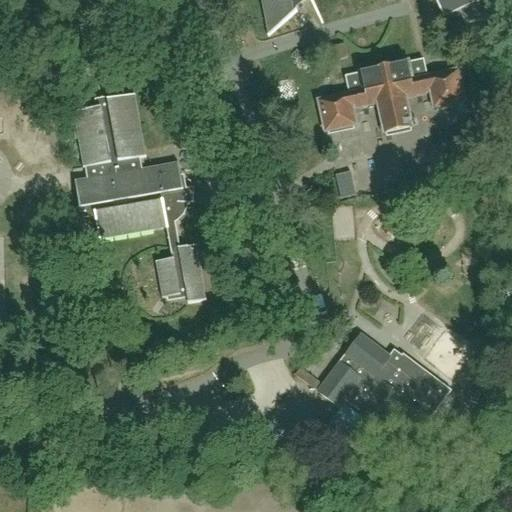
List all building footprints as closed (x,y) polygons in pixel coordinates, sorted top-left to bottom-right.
[(262,0),(262,1),(263,1),(265,14),(264,14),(265,15),(267,27),(267,28),(267,29),(268,29),(269,35),(267,36),(268,38),(297,13),(296,11),(295,13),(294,10),(305,0),(309,0),(322,25),(323,25),(311,0),(435,0),(436,1),(437,1),(440,9),(439,9),(440,10),(441,10),(443,14),(445,18),(444,18),(444,19),(443,19),(444,20),(451,17),(452,20),(461,16),(465,26),(465,27),(497,12),(491,0),(262,0)] [(348,59),(344,46),(328,50),(331,62),(348,59)] [(406,100),(416,98),(415,97),(421,95),(421,97),(431,94),(435,109),(464,103),(458,72),(427,79),(427,76),(424,60),(409,64),(408,63),(360,73),(360,74),(345,77),(349,93),(349,96),(319,102),(326,133),(355,126),(352,112),(363,109),(362,108),(368,107),(368,108),(378,106),(384,135),(412,129),(406,100)] [(184,195),(179,163),(177,164),(177,165),(142,171),(140,159),(147,158),(146,157),(145,157),(134,97),(136,97),(136,96),(108,101),(100,102),(101,108),(74,113),(74,114),(75,114),(85,168),(86,168),(86,169),(109,165),(111,177),(77,183),(77,181),(75,182),(80,208),(77,210),(75,213),(76,217),(79,219),(82,220),(95,217),(100,241),(101,241),(101,240),(167,228),(167,229),(168,229),(173,260),(156,263),(156,264),(157,264),(163,298),(162,298),(162,300),(181,296),(187,295),(188,304),(188,305),(206,302),(206,300),(205,301),(196,247),(197,247),(197,246),(179,249),(174,220),(177,219),(180,216),(182,214),(183,211),(184,208),(185,205),(190,205),(190,204),(192,204),(189,195),(188,194),(184,195)] [(409,449),(452,392),(403,355),(397,363),(361,336),(318,393),(339,409),(345,401),(409,449)] [(320,384),(300,370),(295,376),(315,391),(320,384)] [(473,382),(467,401),(477,405),(484,386),(473,382)] [(331,433),(350,447),(368,424),(349,409),(331,433)]
